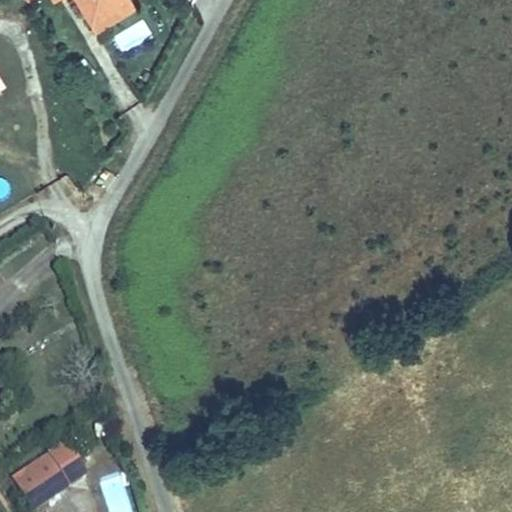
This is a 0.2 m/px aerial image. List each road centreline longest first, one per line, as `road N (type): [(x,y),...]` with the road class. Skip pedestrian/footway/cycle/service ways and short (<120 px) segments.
road 1 (residential): [(173,511),(101,272),(103,222),(221,0)]
road 2 (unknown): [(102,245),(54,207),(28,211),(0,235)]
